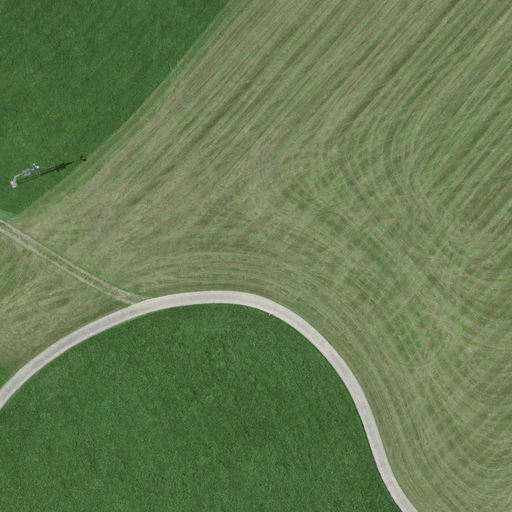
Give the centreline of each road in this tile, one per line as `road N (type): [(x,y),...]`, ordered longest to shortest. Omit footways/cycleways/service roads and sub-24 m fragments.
road 1 (unclassified): [(0,414),(86,333),(161,306),(236,299),(293,318),(340,360),(412,511)]
road 2 (track): [(0,224),(150,310)]
